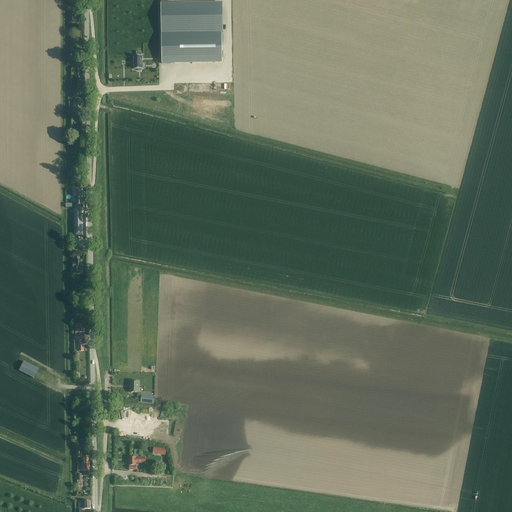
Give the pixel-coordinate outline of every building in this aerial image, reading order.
[(221,3),(160,4),(162,63),(222,62),(221,33),(223,33),(222,3),(221,3)] [(136,56),(133,56),(133,69),(137,69),(137,70),(138,71),(141,71),(141,69),(142,69),(142,56),(141,56),(141,52),(136,52),(136,56)] [(75,236),(81,236),(81,209),(83,209),(83,208),(83,199),(83,191),(76,191),(77,203),(75,203),(75,208),(74,209),(75,236)] [(82,264),(82,261),(79,261),(79,258),(75,258),(75,264),(73,263),(73,267),(75,268),(74,274),(83,274),(83,268),(81,268),(81,264),(82,264)] [(76,325),(75,325),(75,335),(75,338),(78,338),(78,345),(78,351),(83,351),(83,345),(84,345),(87,345),(87,336),(86,336),(80,336),(80,335),(80,332),(84,332),(84,325),(83,325),(82,325),(76,325)] [(33,378),(38,369),(23,362),(19,370),(33,378)] [(138,393),(139,381),(130,381),(130,392),(138,393)] [(141,399),(140,403),(145,403),(153,404),(154,396),(141,395),(141,399)] [(153,447),(152,454),(162,455),(163,448),(153,447)] [(81,463),(89,463),(89,456),(82,456),(81,452),(76,452),(76,458),(81,458),(81,463)] [(133,457),(129,458),(129,466),(129,470),(136,470),(136,466),(136,465),(138,465),(138,463),(145,463),(145,457),(138,457),(138,455),(133,455),(133,457)] [(89,463),(81,463),(81,471),(84,471),(84,470),(89,470),(89,463)] [(90,509),(90,501),(84,501),(84,502),(78,502),(78,511),(84,511),(84,509),(90,509)]
